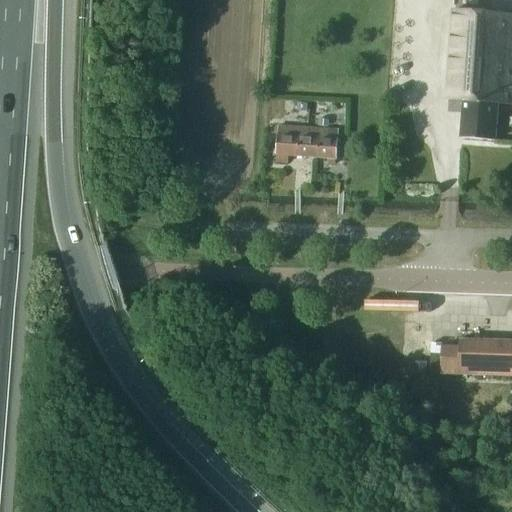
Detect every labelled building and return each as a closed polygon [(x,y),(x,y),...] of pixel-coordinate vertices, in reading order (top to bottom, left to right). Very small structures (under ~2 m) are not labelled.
[(464,102),(461,139),(495,142),(497,104),(511,105),(511,95),(511,16),(453,11),(446,101),(464,102)] [(308,116),(309,104),(299,103),(298,115),(308,116)] [(307,137),(308,129),(278,127),(276,162),(288,163),(289,156),(316,158),(317,138),(307,137)] [(317,138),(316,158),(328,159),(327,164),(335,165),(337,131),(308,129),(307,137),(317,138)] [(511,341),(459,340),(459,348),(442,347),(442,355),(431,355),(430,380),(442,381),(442,374),(511,376),(511,341)] [(405,373),(426,374),(427,362),(405,361),(405,373)]
